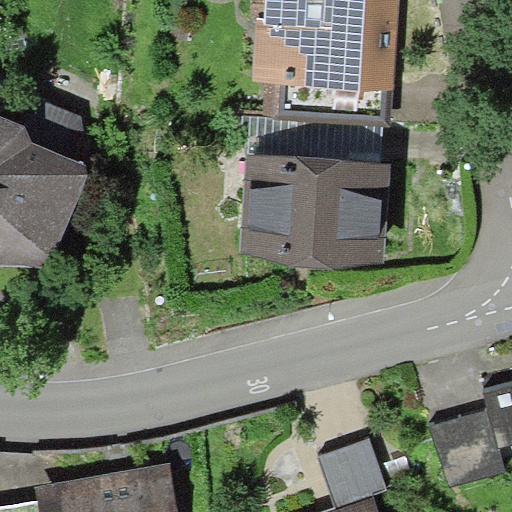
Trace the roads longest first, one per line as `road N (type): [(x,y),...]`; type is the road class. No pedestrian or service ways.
road 1 (residential): [(0,418),(109,421),(170,411),(326,377),(511,321)]
road 2 (residential): [(443,0),(480,200),(511,276)]
